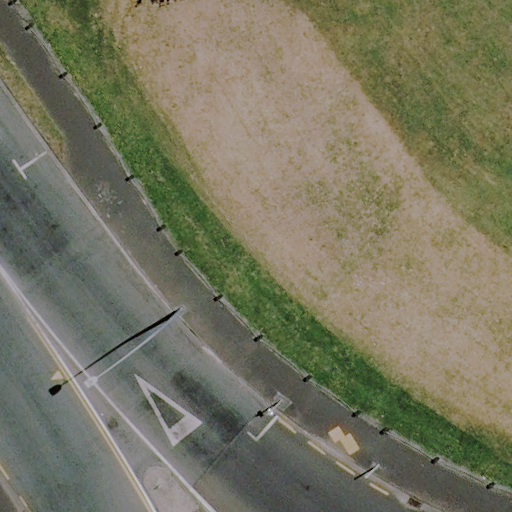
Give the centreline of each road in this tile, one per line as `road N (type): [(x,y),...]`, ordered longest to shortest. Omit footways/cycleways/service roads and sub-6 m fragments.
road 1 (unclassified): [(69,354),(283,511)]
road 2 (unclassified): [(113,511),(69,354)]
